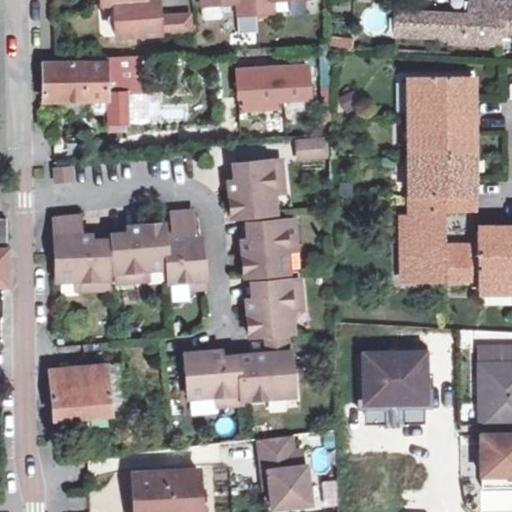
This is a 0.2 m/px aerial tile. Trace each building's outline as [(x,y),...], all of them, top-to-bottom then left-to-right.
[(117,2),(119,35),(150,33),(149,27),(162,27),(160,0),(152,0),(148,0),(117,2)] [(203,0),(204,6),(239,4),(239,16),(258,15),(257,0),(203,0)] [(257,0),(258,15),(277,14),(276,1),(291,0),(257,0)] [(511,0),(472,0),(471,16),(399,12),(398,34),(453,36),(501,39),(501,35),(502,23),(511,23),(511,0)] [(511,35),(511,23),(502,23),(501,35),(511,35)] [(128,55),(108,56),(108,61),(109,100),(110,123),(130,123),(128,55)] [(151,91),(149,55),(133,55),(134,92),(151,91)] [(46,62),(47,101),(109,100),(108,61),(46,62)] [(412,76),(413,118),(414,204),(414,216),(403,215),(404,281),(479,281),(479,292),(511,291),(511,226),(504,227),(504,232),(479,232),(479,246),(444,246),(444,214),(479,214),(479,181),(473,181),(472,133),(479,133),(479,101),(473,100),(472,76),(412,76)] [(326,135),(293,138),(294,160),(328,157),(326,135)] [(233,219),(277,215),(275,188),(285,187),(283,162),(234,166),(236,192),(232,192),(233,219)] [(74,168),(57,168),(57,181),(74,181),(74,168)] [(171,283),(206,280),(202,239),(196,239),(193,213),(173,215),(176,241),(168,242),(170,269),(171,283)] [(0,249),(2,250),(9,249),(9,218),(0,218),(0,249)] [(246,277),(290,274),(288,247),(297,245),(296,222),(248,226),(250,251),(243,252),(246,277)] [(170,269),(168,242),(167,225),(139,226),(140,234),(115,235),(119,282),(144,281),(143,271),(170,269)] [(55,236),(57,282),(85,281),(85,291),(112,290),(111,242),(84,242),(83,236),(55,236)] [(9,249),(2,250),(0,249),(0,280),(7,280),(7,268),(10,268),(9,249)] [(249,319),(250,337),(295,333),(292,306),(303,305),(301,281),(253,285),(255,310),(249,310),(249,319)] [(511,348),(481,349),(483,427),(511,425),(511,348)] [(214,351),(191,353),(187,353),(190,397),(218,395),(218,405),(243,403),(243,400),(239,356),(215,357),(214,351)] [(239,356),(243,400),(294,395),(291,351),(252,355),(239,356)] [(366,403),(427,402),(426,353),(366,354),(366,403)] [(62,419),(128,413),(125,364),(52,370),(53,386),(56,419),(62,419)] [(511,434),(483,434),(483,475),(511,475),(511,434)] [(292,437),(260,441),(264,474),(270,474),(274,511),(311,507),(308,468),(304,469),(303,453),(294,454),(292,437)] [(88,459),(90,474),(119,470),(117,455),(88,459)] [(139,511),(202,511),(201,471),(139,474),(139,511)] [(511,475),(483,475),(483,487),(511,487),(511,475)]
